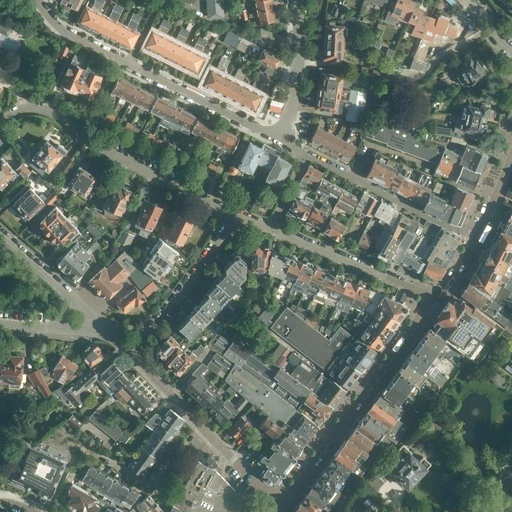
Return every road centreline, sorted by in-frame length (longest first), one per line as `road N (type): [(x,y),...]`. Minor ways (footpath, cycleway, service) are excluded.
road 1 (residential): [(237,214),(125,161),(45,109),(18,111),(0,124)]
road 2 (residential): [(279,495),(433,295)]
road 3 (residential): [(474,238),(304,153)]
road 4 (residential): [(433,295),(270,230)]
road 5 (residential): [(127,347),(181,292),(237,214)]
road 6 (residential): [(278,138),(128,65)]
road 7 (residential): [(278,138),(298,72),(294,0)]
